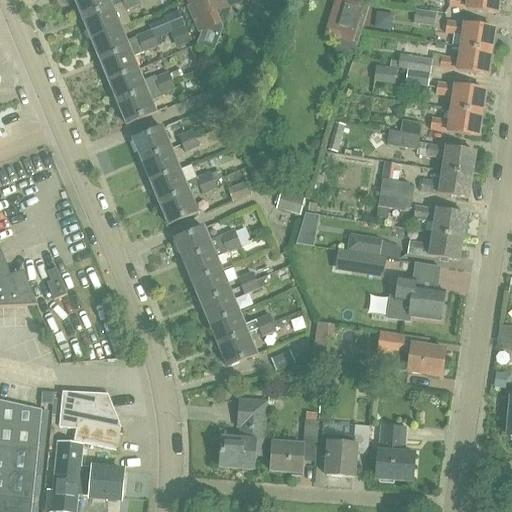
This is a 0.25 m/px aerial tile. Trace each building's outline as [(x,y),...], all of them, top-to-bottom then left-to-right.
[(75,0),(83,19),(129,0),(75,0)] [(139,0),(129,0),(83,19),(92,40),(122,28),(122,29),(132,24),(127,12),(142,6),(139,0)] [(168,0),(160,0),(164,10),(172,7),(168,0)] [(188,0),(191,6),(187,7),(199,34),(203,32),(220,25),(215,13),(227,8),(223,0),(188,0)] [(372,2),(365,0),(353,0),(351,11),(342,8),(333,36),(359,44),(372,2)] [(499,0),(451,0),(450,8),(497,15),(499,0)] [(246,19),(274,28),(280,11),(252,2),(246,19)] [(179,11),(164,17),(170,32),(185,27),(179,11)] [(435,28),(437,14),(416,11),(414,24),(435,28)] [(461,49),(491,53),(495,30),(448,23),(446,34),(463,37),(461,49)] [(122,28),(92,40),(101,62),(156,39),(152,30),(137,37),(137,38),(127,42),(122,29),(122,28)] [(186,28),(170,34),(176,48),(191,42),(186,28)] [(156,39),(101,62),(110,83),(139,71),(134,58),(144,53),(144,54),(159,48),(156,39)] [(491,53),(461,49),(459,61),(443,58),(441,69),(488,77),(491,53)] [(407,71),(431,75),(433,60),(401,55),(399,70),(407,71)] [(358,75),(379,78),(380,69),(359,66),(358,75)] [(210,91),(201,69),(192,73),(201,95),(210,91)] [(144,82),(139,71),(110,83),(119,105),(174,82),(169,73),(156,78),(156,77),(144,82)] [(431,75),(407,71),(405,85),(429,88),(431,75)] [(255,97),(246,75),(214,88),(224,110),(255,97)] [(174,82),(119,105),(127,126),(157,114),(152,102),(164,97),(164,96),(177,90),(174,82)] [(452,110),(482,115),(486,91),(439,84),(438,95),(454,98),(452,110)] [(482,115),(452,110),(450,122),(433,120),(431,130),(478,138),(482,115)] [(403,121),(401,133),(421,136),(423,124),(403,121)] [(142,162),(172,150),(163,129),(133,141),(142,162)] [(194,131),(186,134),(178,137),(182,146),(197,140),(194,131)] [(421,136),(401,133),(390,132),(388,146),(419,151),(421,136)] [(201,148),(197,140),(182,146),(186,154),(201,148)] [(443,172),(472,176),(476,153),(430,146),(428,157),(445,160),(443,172)] [(172,150),(142,162),(151,184),(180,172),(172,150)] [(381,195),(413,199),(414,188),(410,188),(410,184),(393,182),(395,165),(385,163),(382,180),(383,181),(381,195)] [(180,172),(151,184),(160,206),(189,194),(189,193),(200,188),(201,189),(215,183),(215,182),(228,177),(224,167),(196,179),(197,179),(185,184),(180,172)] [(472,176),(443,172),(441,184),(423,181),(422,192),(469,200),(472,176)] [(234,203),(252,195),(247,182),(228,190),(234,203)] [(218,190),(215,183),(201,189),(204,196),(218,190)] [(301,216),(306,197),(282,191),(277,210),(301,216)] [(198,215),(189,194),(160,206),(168,227),(198,215)] [(413,199),(381,195),(379,208),(406,212),(406,210),(411,210),(413,199)] [(433,234),(463,238),(466,214),(418,207),(415,208),(414,220),(435,223),(433,234)] [(287,215),(285,224),(303,228),(305,219),(287,215)] [(71,222),(76,237),(89,232),(84,217),(71,222)] [(213,250),(249,236),(246,229),(236,233),(235,231),(221,237),(209,242),(204,229),(174,241),(183,263),(213,250)] [(463,238),(433,234),(431,246),(410,243),(409,254),(459,261),(463,238)] [(252,244),(249,236),(213,250),(183,263),(192,284),(222,272),(216,259),(252,244)] [(382,241),(363,238),(350,236),(347,252),(360,254),(380,257),(382,241)] [(0,306),(38,305),(24,272),(13,277),(0,244),(0,306)] [(336,267),(351,270),(383,275),(386,260),(386,259),(354,254),(339,252),(336,267)] [(55,301),(68,296),(57,270),(48,273),(52,282),(48,284),(55,301)] [(222,272),(192,284),(201,305),(230,293),(222,272)] [(241,288),(256,281),(253,273),(238,279),(241,288)] [(263,279),(256,281),(241,288),(245,296),(266,287),(263,279)] [(410,318),(441,322),(445,292),(414,288),(415,281),(399,279),(397,291),(392,290),(387,320),(405,322),(409,322),(410,318)] [(230,293),(201,305),(209,327),(239,315),(230,293)] [(244,326),(239,315),(209,327),(218,348),(248,336),(248,335),(259,330),(274,324),(270,315),(256,321),(244,326)] [(274,324),(259,330),(262,339),(277,332),(274,324)] [(316,325),(311,365),(328,367),(333,326),(316,325)] [(498,344),(511,346),(511,327),(501,326),(498,344)] [(257,357),(248,336),(218,348),(227,370),(257,357)] [(419,339),(396,336),(393,355),(410,358),(408,374),(441,379),(445,351),(418,347),(419,339)] [(277,373),(296,364),(291,352),(272,359),(277,373)] [(64,393),(61,428),(79,429),(76,441),(116,451),(121,430),(118,429),(119,424),(109,396),(64,393)] [(0,401),(0,511),(32,511),(39,450),(42,411),(0,401)] [(263,459),(267,406),(240,404),(238,430),(246,431),(245,443),(223,441),(220,469),(254,472),(255,458),(263,459)] [(305,421),(304,433),(303,448),(273,445),(271,472),(303,475),(304,459),(316,460),(319,423),(318,422),(318,414),(307,413),(306,422),(305,421)] [(322,436),(320,457),(328,458),(326,477),(354,479),(356,456),(368,457),(370,428),(356,427),(355,438),(322,436)] [(413,483),(415,455),(401,455),(402,428),(384,427),(383,448),(379,453),(377,481),(413,483)] [(59,468),(55,511),(62,511),(75,511),(77,495),(92,497),(92,498),(120,500),(122,472),(94,470),(94,471),(80,470),(81,463),(82,448),(59,446),(57,468),(59,468)]
